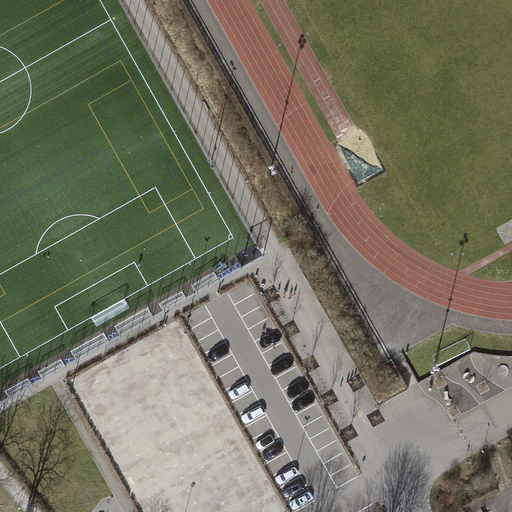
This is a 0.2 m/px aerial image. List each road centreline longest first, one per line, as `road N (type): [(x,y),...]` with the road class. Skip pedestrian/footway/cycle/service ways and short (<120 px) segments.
road 1 (track): [(268,257),(123,0)]
road 2 (residential): [(511,412),(428,459),(409,485),(412,511)]
